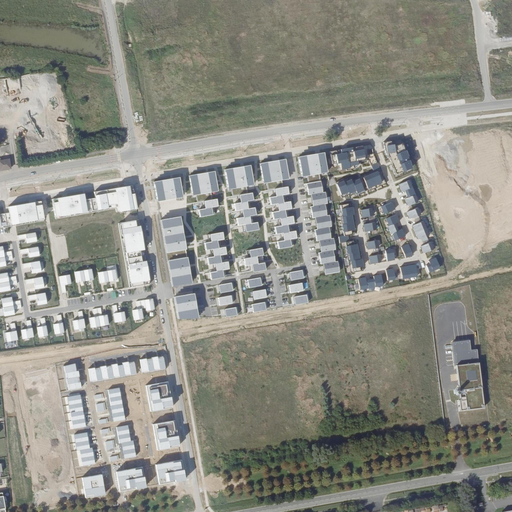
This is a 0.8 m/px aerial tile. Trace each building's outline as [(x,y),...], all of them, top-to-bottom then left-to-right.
[(391,140),(380,144),(391,176),(412,168),(403,144),(393,148),(391,140)] [(443,176),(431,143),(424,145),(426,153),(422,154),(428,176),(434,175),(437,179),(443,176)] [(371,144),(327,151),(330,166),(374,159),(372,154),(371,144)] [(300,177),(307,176),(319,174),(326,172),(322,152),(296,157),(300,177)] [(0,165),(1,171),(10,169),(9,166),(8,161),(5,162),(4,157),(1,157),(1,155),(0,155),(0,165)] [(286,161),(278,162),(282,182),(289,180),(286,161)] [(278,162),(267,164),(271,184),(282,182),(278,162)] [(267,164),(260,165),(263,185),(267,184),(271,184),(267,164)] [(244,167),(247,188),(253,187),(250,166),(244,167)] [(244,167),(232,169),(236,190),(247,188),(244,167)] [(232,169),(225,171),(228,191),(232,190),(236,190),(232,169)] [(356,193),(380,182),(375,172),(351,182),(355,190),(356,193)] [(215,173),(208,174),(211,194),(219,193),(215,173)] [(208,174),(197,176),(200,196),(211,194),(208,174)] [(319,174),(307,176),(308,183),(306,183),(308,195),(311,194),(313,206),(310,206),(312,218),(315,217),(317,229),(314,230),(316,241),(319,240),(321,252),(318,252),(321,264),(323,264),(324,270),(338,267),(337,261),(335,261),(333,250),(335,249),(333,238),(330,238),(328,227),(331,227),(329,215),(326,215),(324,204),(327,203),(325,192),(322,192),(320,181),(319,174)] [(197,176),(190,177),(192,196),(197,197),(200,196),(197,176)] [(155,202),(163,200),(174,198),(181,197),(178,177),(152,181),(155,202)] [(355,190),(351,182),(350,180),(343,183),(347,191),(348,193),(355,190)] [(417,201),(409,180),(398,185),(400,192),(404,190),(407,198),(404,199),(406,206),(417,201)] [(339,195),(347,191),(343,183),(342,181),(335,184),(339,195)] [(271,184),(267,184),(268,192),(272,191),(283,189),(282,182),(271,184)] [(135,184),(54,196),(57,219),(117,210),(118,213),(139,209),(135,184)] [(236,190),(232,190),(233,198),(239,197),(248,195),(247,188),(236,190)] [(283,189),(272,191),(273,198),(285,196),(289,195),(288,188),(283,189)] [(200,196),(197,197),(198,203),(202,203),(213,201),(211,194),(200,196)] [(248,195),(239,197),(240,204),(247,203),(253,201),(252,194),(248,195)] [(285,196),(273,198),(269,199),(271,206),(275,206),(287,204),(285,196)] [(42,200),(10,205),(11,210),(13,222),(13,226),(46,222),(42,200)] [(217,200),(213,201),(202,203),(203,210),(214,208),(218,207),(217,200)] [(247,203),(240,204),(234,205),(235,212),(242,211),(248,210),(247,203)] [(290,203),(287,204),(275,206),(276,213),(287,211),(291,210),(290,203)] [(348,273),(363,271),(361,259),(357,259),(354,240),(349,241),(348,236),(353,235),(350,215),(353,215),(351,203),(337,205),(348,273)] [(380,207),(383,214),(394,210),(391,203),(380,207)] [(214,208),(203,210),(199,210),(200,218),(215,216),(214,208)] [(359,211),(360,218),(372,216),(371,208),(359,211)] [(406,212),(409,219),(420,215),(417,208),(406,212)] [(248,210),(242,211),(243,218),(252,217),(256,216),(255,209),(248,210)] [(11,210),(0,211),(2,224),(13,222),(11,210)] [(287,211),(276,213),(272,213),(273,221),(277,220),(288,218),(287,211)] [(384,220),(393,241),(404,236),(401,229),(398,230),(395,223),(398,222),(395,215),(384,220)] [(180,217),(162,220),(163,229),(181,226),(180,217)] [(252,217),(243,218),(237,219),(238,227),(244,226),(253,224),(252,217)] [(288,218),(277,220),(279,228),(290,226),(294,225),(292,217),(288,218)] [(142,219),(124,222),(133,286),(151,284),(142,219)] [(428,235),(423,221),(412,226),(417,240),(428,235)] [(362,224),(363,232),(375,230),(373,222),(362,224)] [(257,224),(253,224),(244,226),(246,233),(259,231),(257,224)] [(181,226),(163,229),(165,237),(183,234),(181,226)] [(290,226),(279,228),(275,228),(276,236),(283,234),(292,233),(290,226)] [(37,231),(28,233),(29,243),(39,242),(37,231)] [(283,234),(284,238),(284,242),(293,240),(297,239),(295,232),(292,233),(283,234)] [(223,233),(210,235),(211,242),(220,241),(224,241),(223,233)] [(183,234),(165,237),(166,245),(185,241),(183,234)] [(293,240),(284,242),(277,243),(278,250),(294,248),(293,240)] [(364,242),(366,250),(378,247),(376,240),(364,242)] [(185,241),(166,245),(167,253),(186,250),(185,241)] [(220,241),(211,242),(205,244),(206,251),(212,250),(221,248),(220,241)] [(419,246),(422,253),(433,249),(430,242),(419,246)] [(405,258),(412,255),(408,244),(401,246),(405,258)] [(40,245),(30,247),(32,258),(42,256),(40,245)] [(7,248),(0,249),(0,267),(10,266),(7,248)] [(225,248),(221,248),(212,250),(214,257),(223,256),(226,255),(225,248)] [(262,248),(246,251),(247,259),(259,257),(263,256),(262,248)] [(186,250),(167,253),(169,261),(188,258),(186,250)] [(386,262),(394,260),(392,250),(384,251),(386,262)] [(367,257),(368,264),(380,262),(378,255),(367,257)] [(223,256),(214,257),(208,258),(209,265),(215,264),(224,263),(223,256)] [(259,257),(247,259),(244,259),(245,267),(249,266),(261,264),(259,257)] [(428,272),(439,268),(435,257),(428,260),(429,263),(425,265),(428,272)] [(188,258),(169,261),(170,271),(189,267),(188,258)] [(42,260),(32,262),(34,273),(44,271),(42,260)] [(228,262),(224,263),(215,264),(217,272),(225,270),(229,270),(228,262)] [(261,264),(249,266),(250,273),(265,270),(264,264),(261,264)] [(402,279),(417,276),(415,265),(400,267),(402,279)] [(189,267),(170,271),(171,278),(191,274),(189,267)] [(387,281),(395,279),(393,269),(385,270),(387,281)] [(91,270),(75,272),(77,282),(93,280),(91,270)] [(115,270),(99,273),(101,284),(117,281),(115,270)] [(225,270),(217,272),(210,273),(211,280),(226,278),(225,270)] [(301,271),(289,273),(291,281),(303,279),(301,271)] [(12,273),(0,274),(0,281),(2,293),(15,291),(12,273)] [(191,274),(171,278),(172,287),(192,284),(191,274)] [(360,290),(383,286),(380,274),(373,276),(374,279),(366,280),(365,277),(358,278),(360,290)] [(45,276),(35,277),(37,289),(47,287),(45,276)] [(70,276),(59,277),(60,285),(71,284),(70,276)] [(261,278),(247,281),(248,289),(262,286),(261,278)] [(232,283),(219,285),(220,293),(233,291),(232,283)] [(301,284),(288,286),(290,294),(303,292),(301,284)] [(265,290),(252,292),(254,300),(266,298),(265,290)] [(29,295),(29,300),(37,299),(38,305),(49,304),(47,293),(29,295)] [(194,294),(175,296),(176,304),(195,300),(194,294)] [(424,296),(425,304),(442,301),(442,298),(440,299),(439,294),(424,296)] [(16,296),(3,298),(6,316),(19,314),(16,296)] [(232,296),(218,298),(219,306),(233,304),(232,296)] [(153,298),(137,302),(138,309),(132,310),(134,322),(143,320),(141,310),(146,309),(146,311),(155,309),(153,298)] [(195,300),(176,304),(177,312),(196,309),(195,300)] [(265,303),(251,305),(252,312),(266,310),(265,303)] [(113,307),(116,322),(125,321),(124,312),(118,313),(117,306),(113,307)] [(236,308),(225,309),(226,317),(237,315),(236,308)] [(90,318),(92,328),(108,325),(106,315),(102,316),(101,309),(93,310),(94,317),(90,318)] [(196,309),(177,312),(178,319),(199,319),(196,309)] [(74,320),(76,330),(84,328),(82,312),(78,313),(79,319),(74,320)] [(65,319),(53,321),(55,335),(67,333),(65,319)] [(6,329),(8,343),(51,336),(49,322),(6,329)] [(460,410),(484,407),(476,349),(471,350),(469,341),(451,343),(460,410)] [(163,355),(139,359),(142,372),(165,369),(163,355)] [(134,359),(88,368),(90,382),(136,375),(134,359)] [(77,362),(62,366),(67,389),(80,388),(77,362)] [(167,381),(145,385),(149,412),(162,409),(162,410),(172,408),(167,381)] [(120,387),(106,390),(112,422),(125,420),(120,387)] [(81,394),(67,397),(72,429),(86,426),(81,394)] [(103,402),(96,404),(97,412),(104,411),(103,402)] [(175,420),(152,423),(153,431),(151,431),(151,437),(154,437),(153,441),(156,441),(157,450),(179,447),(175,420)] [(128,425),(116,426),(119,443),(121,443),(123,458),(135,456),(133,439),(130,440),(128,425)] [(87,431),(73,435),(76,451),(80,450),(82,464),(95,463),(93,459),(96,459),(95,451),(90,451),(87,431)] [(112,440),(105,442),(106,448),(113,448),(112,440)] [(181,460),(155,464),(157,485),(185,480),(181,460)] [(142,467),(115,471),(119,491),(145,487),(142,467)] [(101,474),(81,477),(85,498),(104,494),(101,474)] [(25,493),(24,478),(15,479),(16,494),(25,493)]
